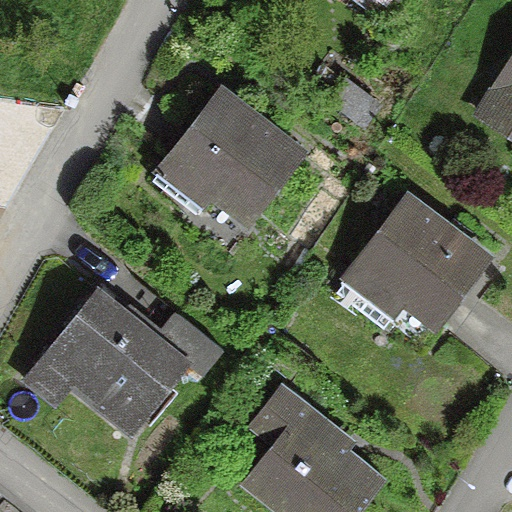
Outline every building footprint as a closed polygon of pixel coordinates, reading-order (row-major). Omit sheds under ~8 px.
[(348,0),(375,19),(389,0),(348,0)] [(511,53),(476,112),(511,133),(511,53)] [(245,219),(294,155),(214,93),(164,157),(165,157),(148,179),(191,213),(208,191),(245,219)] [(458,289),(480,259),(400,198),(351,263),(352,263),(341,278),(343,279),(333,293),(378,328),(399,299),(432,323),(458,289)] [(197,376),(218,350),(173,314),(153,338),(92,289),(36,359),(126,433),(182,363),(197,376)] [(353,511),(380,479),(344,450),(339,434),(276,384),(244,424),(268,443),(236,483),(273,511),(353,511)]
